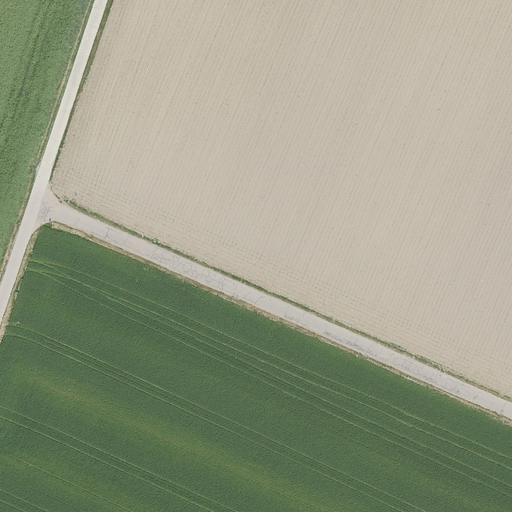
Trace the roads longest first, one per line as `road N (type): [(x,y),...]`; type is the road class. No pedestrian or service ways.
road 1 (residential): [(40,202),(511,412)]
road 2 (residential): [(40,202),(103,0)]
road 3 (residential): [(0,321),(40,202)]
